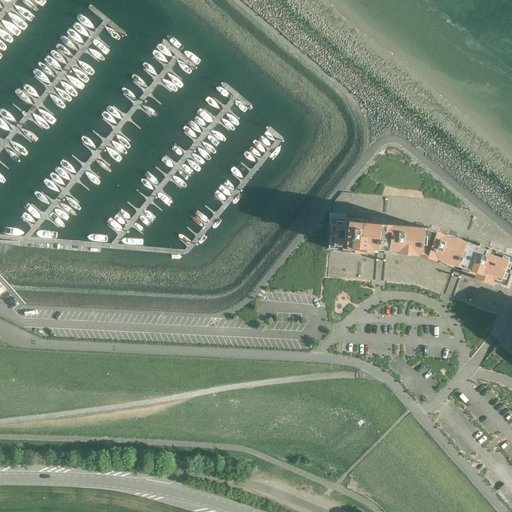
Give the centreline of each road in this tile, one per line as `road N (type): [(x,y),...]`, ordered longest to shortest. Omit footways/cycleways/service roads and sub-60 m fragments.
road 1 (unclassified): [(504,511),(369,367),(305,356),(28,342),(0,326)]
road 2 (secondary): [(235,511),(146,488),(0,480)]
